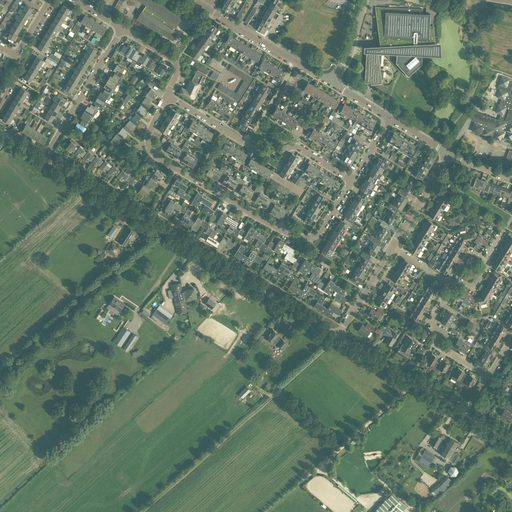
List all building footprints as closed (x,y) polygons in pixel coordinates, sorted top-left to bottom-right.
[(116,14),(124,1),(122,0),(118,0),(111,12),(116,14)] [(180,21),(153,0),(138,0),(146,6),(142,12),(141,11),(137,19),(169,38),(170,39),(171,39),(173,38),(174,38),(175,37),(175,35),(176,34),(175,33),(174,32),(173,31),(173,30),(174,28),(180,21)] [(223,4),(223,5),(221,4),(219,7),(230,14),(234,8),(232,7),(231,7),(223,2),(223,3),(223,4)] [(275,11),(278,6),(271,2),(268,7),(275,11)] [(29,14),(33,9),(26,5),(22,10),(29,14)] [(67,15),(70,10),(63,6),(60,11),(67,15)] [(272,17),(275,11),(268,7),(265,12),(265,13),(272,17)] [(431,55),(431,44),(434,44),(434,42),(433,26),(429,26),(429,14),(421,14),(422,9),(374,7),(379,47),(368,47),(368,51),(366,51),(364,83),(370,83),(371,85),(381,84),(381,82),(382,83),(383,72),(379,72),(379,66),(380,66),(381,55),(377,55),(377,52),(396,53),(395,63),(407,76),(408,76),(421,65),(422,54),(431,55)] [(26,20),(29,14),(22,10),(19,15),(26,20)] [(63,21),(67,15),(60,11),(56,16),(63,21)] [(269,22),(272,17),(265,13),(265,12),(263,11),(261,13),(264,15),(262,18),(269,22)] [(23,25),(26,20),(19,15),(16,20),(23,25)] [(60,26),(63,21),(56,16),(53,21),(60,26)] [(86,26),(90,19),(85,16),(80,23),(86,26)] [(259,16),(256,22),(266,27),(269,22),(262,18),(259,16)] [(91,29),(95,22),(90,19),(86,26),(91,29)] [(20,30),(23,25),(16,20),(13,26),(20,30)] [(57,31),(60,26),(53,21),(50,27),(57,31)] [(96,32),(100,25),(95,22),(91,29),(96,32)] [(262,33),(266,27),(256,22),(252,27),(262,33)] [(20,30),(13,26),(11,25),(9,27),(11,28),(10,31),(17,35),(20,30)] [(102,35),(106,28),(100,25),(96,32),(102,35)] [(215,35),(218,30),(211,25),(208,30),(215,35)] [(54,36),(57,31),(50,27),(47,32),(54,36)] [(211,40),(215,35),(208,30),(204,34),(211,40)] [(13,41),(17,35),(10,31),(6,36),(13,41)] [(51,41),(54,36),(47,32),(44,37),(51,41)] [(207,45),(211,40),(204,34),(201,40),(207,45)] [(230,46),(235,39),(229,36),(225,43),(230,46)] [(48,47),(51,41),(44,37),(40,42),(48,47)] [(235,49),(240,42),(235,39),(230,46),(235,49)] [(204,49),(207,45),(201,40),(197,44),(204,49)] [(44,52),(48,47),(40,42),(37,48),(44,52)] [(93,56),(97,51),(93,49),(95,46),(88,42),(86,45),(89,47),(86,52),(93,56)] [(241,52),(245,45),(240,42),(235,49),(241,52)] [(431,44),(431,55),(441,55),(440,42),(434,42),(434,44),(431,44)] [(200,55),(204,49),(197,44),(193,49),(200,55)] [(133,49),(127,45),(126,47),(123,46),(119,53),(124,56),(125,54),(128,56),(129,56),(133,49)] [(246,56),(250,48),(245,45),(241,52),(246,56)] [(251,59),(256,52),(250,48),(246,56),(251,59)] [(135,63),(140,56),(137,54),(138,52),(133,49),(129,56),(128,56),(127,58),(130,60),(135,63)] [(196,60),(200,55),(193,49),(190,55),(196,60)] [(57,63),(62,55),(57,52),(55,56),(56,56),(55,58),(50,55),(49,58),(57,63)] [(90,62),(93,56),(86,52),(83,57),(90,62)] [(257,62),(261,55),(256,52),(251,59),(257,62)] [(149,58),(144,55),(142,57),(140,56),(135,63),(140,65),(141,63),(145,66),(149,58)] [(40,66),(44,61),(37,57),(33,62),(40,66)] [(87,67),(90,62),(83,57),(80,62),(87,67)] [(55,66),(57,64),(47,58),(45,60),(55,66)] [(152,73),(156,65),(153,64),(154,61),(149,58),(145,66),(148,68),(147,70),(152,73)] [(263,70),(268,63),(263,60),(258,67),(261,69),(259,71),(262,73),(263,70)] [(37,72),(40,66),(33,62),(30,67),(37,72)] [(84,72),(87,67),(80,62),(77,68),(84,72)] [(268,73),(273,66),(268,63),(263,70),(268,73)] [(121,78),(121,77),(123,74),(121,73),(123,69),(116,65),(113,71),(115,72),(114,74),(121,78)] [(166,68),(160,65),(159,67),(156,65),(152,73),(156,75),(159,77),(160,75),(161,76),(166,68)] [(181,88),(179,92),(194,99),(200,85),(199,85),(201,81),(204,83),(206,78),(205,78),(208,71),(197,66),(195,70),(193,73),(194,73),(190,81),(190,80),(187,86),(185,90),(184,89),(181,88)] [(274,77),(278,69),(273,66),(268,73),(274,77)] [(34,77),(37,72),(30,67),(27,73),(34,77)] [(81,77),(84,72),(77,68),(74,73),(81,77)] [(278,82),(279,80),(284,72),(278,69),(274,77),(272,79),(278,82)] [(215,81),(219,75),(213,71),(210,77),(215,81)] [(31,82),(34,77),(27,73),(24,78),(31,82)] [(78,83),(81,77),(74,73),(70,78),(78,83)] [(121,78),(114,74),(112,77),(110,76),(107,81),(116,87),(118,84),(121,78)] [(249,83),(252,79),(244,74),(241,79),(244,81),(244,80),(249,83)] [(511,87),(511,82),(509,81),(509,79),(501,77),(499,85),(501,85),(500,89),(499,89),(497,97),(501,99),(499,104),(498,104),(495,112),(500,114),(498,119),(490,116),(476,111),(473,120),(475,121),(472,131),(480,134),(480,133),(483,134),(482,134),(491,137),(493,137),(493,138),(500,141),(502,136),(505,136),(504,138),(511,140),(511,137),(511,132),(511,94),(509,93),(511,87)] [(74,88),(78,83),(70,78),(67,83),(74,88)] [(111,95),(114,90),(116,87),(107,81),(103,87),(105,88),(104,91),(111,95)] [(310,85),(307,84),(308,83),(307,82),(303,90),(308,94),(312,87),(313,86),(310,84),(310,85)] [(71,93),(74,88),(67,83),(64,89),(71,93)] [(270,89),(263,84),(261,87),(258,86),(257,88),(267,94),(270,89)] [(154,99),(156,97),(153,95),(155,92),(148,87),(145,91),(147,93),(145,95),(151,101),(154,98),(154,99)] [(315,88),(312,87),(308,94),(313,97),(317,90),(318,89),(316,87),(315,88)] [(25,98),(28,92),(21,88),(18,93),(25,98)] [(264,99),(267,94),(257,88),(255,90),(256,91),(255,93),(264,99)] [(320,91),(317,90),(313,97),(311,99),(314,101),(315,98),(318,100),(322,93),(323,92),(321,90),(320,91)] [(111,95),(104,91),(102,94),(100,92),(97,97),(104,102),(106,99),(108,100),(111,95)] [(235,94),(233,92),(230,97),(238,102),(241,97),(236,94),(235,94)] [(22,103),(25,98),(18,93),(15,98),(22,103)] [(261,104),(264,99),(255,93),(254,94),(257,95),(254,100),(253,100),(261,104)] [(325,94),(322,93),(318,100),(323,103),(328,96),(328,95),(326,93),(325,94)] [(138,103),(139,104),(140,104),(146,109),(148,106),(149,107),(151,105),(148,103),(150,100),(151,101),(145,95),(144,96),(143,94),(137,102),(138,103)] [(61,106),(64,101),(57,96),(54,102),(61,106)] [(330,98),(328,96),(323,103),(328,106),(333,99),(333,98),(331,96),(330,98)] [(101,111),(104,107),(102,106),(104,102),(97,97),(94,103),(95,104),(94,107),(101,111)] [(19,108),(22,103),(15,98),(11,104),(19,108)] [(216,101),(211,98),(206,106),(211,109),(216,101)] [(216,112),(221,104),(218,103),(220,100),(218,98),(216,101),(211,109),(216,112)] [(257,110),(261,104),(253,100),(254,100),(251,98),(248,103),(250,105),(257,110)] [(335,101),(333,99),(328,106),(334,109),(338,101),(336,99),(335,101)] [(44,110),(46,108),(40,105),(40,104),(41,101),(38,100),(35,105),(44,110)] [(58,111),(61,106),(54,102),(50,107),(58,111)] [(138,103),(135,108),(137,109),(135,112),(141,117),(144,115),(146,113),(143,111),(145,109),(146,109),(140,104),(139,104),(138,103)] [(16,113),(19,108),(11,104),(8,109),(16,113)] [(222,115),(226,108),(221,104),(216,112),(222,115)] [(349,107),(347,106),(344,104),(342,107),(340,106),(336,111),(336,112),(338,114),(343,117),(344,115),(348,108),(349,109),(349,107)] [(101,111),(94,107),(90,105),(89,108),(87,107),(84,112),(91,116),(93,117),(95,114),(97,109),(101,111)] [(254,115),(257,110),(250,105),(247,110),(254,115)] [(55,117),(58,111),(50,107),(47,112),(55,117)] [(277,118),(282,111),(276,107),(272,115),(277,118)] [(227,118),(232,111),(226,108),(222,115),(227,118)] [(351,110),(349,109),(348,108),(344,115),(349,118),(354,111),(354,112),(354,110),(352,109),(351,110)] [(12,119),(16,113),(8,109),(5,114),(12,119)] [(175,119),(178,114),(171,109),(169,114),(175,119)] [(251,120),(254,115),(247,110),(244,115),(251,120)] [(135,112),(134,111),(130,115),(127,118),(134,124),(136,126),(139,123),(139,124),(141,121),(139,120),(141,117),(141,118),(141,117),(135,112)] [(282,121),(287,114),(282,111),(277,118),(282,121)] [(356,113),(354,112),(354,111),(349,118),(354,121),(359,113),(357,112),(356,113)] [(51,122),(55,117),(47,112),(44,118),(51,122)] [(81,121),(88,125),(91,121),(93,117),(91,116),(84,112),(80,117),(82,119),(81,121)] [(362,116),(359,115),(360,114),(359,113),(354,121),(355,122),(353,125),(355,126),(357,123),(360,124),(364,118),(365,117),(362,115),(362,116)] [(9,124),(12,119),(5,114),(2,119),(9,124)] [(172,124),(175,119),(169,114),(165,120),(172,124)] [(288,125),(292,117),(287,114),(282,121),(288,125)] [(248,125),(240,121),(234,116),(233,116),(231,115),(228,120),(230,122),(231,121),(238,125),(237,126),(244,131),(248,125)] [(248,125),(251,120),(244,115),(240,121),(248,125)] [(293,128),(295,124),(297,120),(292,117),(288,125),(293,128)] [(132,130),(134,128),(132,126),(134,124),(127,118),(121,125),(129,132),(132,130)] [(367,119),(364,118),(360,124),(360,125),(358,127),(361,128),(362,126),(365,128),(370,120),(367,118),(367,119)] [(365,128),(364,130),(369,133),(375,123),(373,121),(370,119),(370,120),(365,128)] [(169,129),(172,124),(165,120),(162,125),(169,129)] [(88,125),(81,121),(79,124),(77,123),(74,128),(81,132),(83,134),(85,130),(88,125)] [(197,125),(192,122),(191,123),(190,122),(189,122),(188,123),(187,123),(182,132),(185,134),(186,131),(187,132),(188,131),(189,131),(190,130),(193,132),(197,125)] [(27,135),(31,128),(26,124),(21,132),(27,135)] [(121,126),(120,125),(116,130),(119,131),(116,134),(123,139),(125,136),(126,137),(127,135),(125,133),(127,131),(129,133),(129,132),(121,125),(121,126)] [(166,134),(169,129),(162,125),(159,130),(166,134)] [(198,135),(202,128),(197,125),(193,132),(198,135)] [(314,128),(312,126),(308,132),(311,133),(308,137),(311,139),(312,137),(314,139),(318,133),(313,129),(314,128)] [(32,138),(36,131),(31,128),(27,135),(32,138)] [(203,138),(207,131),(202,128),(198,135),(203,138)] [(318,144),(325,133),(320,130),(318,133),(314,139),(316,140),(315,142),(318,144)] [(37,141),(42,134),(36,131),(32,138),(37,141)] [(210,144),(213,139),(210,137),(212,134),(207,131),(203,138),(208,141),(207,142),(210,144)] [(116,134),(113,132),(107,140),(116,147),(119,143),(119,144),(121,142),(118,140),(120,137),(123,139),(116,134)] [(324,145),(325,145),(330,136),(325,133),(318,144),(321,145),(322,144),(324,145)] [(393,134),(388,141),(394,145),(398,138),(398,137),(396,136),(396,135),(393,133),(393,134)] [(43,144),(47,137),(42,134),(37,141),(43,144)] [(349,143),(351,144),(359,149),(362,144),(360,143),(362,140),(354,135),(349,143)] [(330,136),(325,145),(327,146),(326,148),(329,150),(330,148),(332,149),(338,141),(330,136)] [(171,154),(176,146),(173,144),(174,142),(173,141),(170,138),(168,141),(166,143),(169,145),(165,151),(171,154)] [(400,140),(398,138),(394,145),(399,148),(403,140),(401,139),(400,140)] [(72,150),(74,152),(79,146),(80,146),(71,139),(69,141),(70,142),(65,148),(68,151),(70,153),(72,150)] [(399,148),(397,150),(403,153),(409,143),(408,143),(406,142),(407,141),(404,140),(403,140),(399,148)] [(223,145),(221,144),(218,149),(226,154),(227,152),(231,145),(230,144),(229,143),(228,143),(225,142),(223,145)] [(409,143),(403,153),(410,158),(414,151),(412,149),(413,147),(411,145),(412,145),(409,143)] [(358,152),(360,150),(359,149),(351,144),(348,149),(356,154),(357,152),(358,152)] [(232,155),(236,148),(231,145),(227,152),(232,155)] [(82,149),(79,146),(74,152),(75,152),(74,153),(77,155),(76,156),(78,158),(80,155),(83,157),(87,151),(88,150),(84,147),(82,149)] [(182,153),(185,148),(183,146),(181,149),(176,146),(171,154),(172,155),(171,156),(175,158),(175,157),(176,158),(180,151),(182,153)] [(187,164),(192,155),(186,152),(188,149),(185,148),(182,153),(185,154),(181,161),(187,164)] [(237,158),(241,151),(236,148),(232,155),(237,158)] [(356,154),(348,149),(346,148),(343,153),(342,152),(342,153),(353,159),(354,157),(355,158),(357,155),(356,154)] [(96,156),(97,155),(92,151),(89,149),(88,150),(87,151),(83,157),(82,158),(85,160),(85,161),(87,162),(89,160),(91,162),(96,156)] [(243,165),(246,160),(244,159),(246,155),(241,151),(237,158),(236,160),(241,163),(241,164),(243,165)] [(353,160),(353,159),(342,153),(341,155),(344,157),(342,160),(340,159),(338,161),(346,166),(347,163),(350,165),(351,162),(352,163),(353,160)] [(295,163),(298,158),(291,154),(288,159),(295,163)] [(433,162),(435,159),(434,159),(426,154),(424,158),(423,159),(431,164),(432,162),(433,162)] [(197,159),(192,155),(187,164),(192,167),(196,161),(199,162),(202,157),(199,156),(197,159)] [(99,158),(96,156),(91,162),(94,165),(93,165),(95,167),(97,164),(100,166),(104,161),(105,160),(101,156),(99,158)] [(390,162),(382,157),(380,159),(378,158),(377,160),(378,161),(376,164),(383,168),(383,167),(385,169),(390,162)] [(430,168),(432,165),(431,164),(423,159),(424,158),(421,157),(418,162),(420,164),(428,169),(429,167),(430,168)] [(256,162),(251,159),(249,162),(246,160),(243,165),(246,167),(246,166),(252,169),(256,162)] [(292,168),(295,163),(288,159),(285,164),(292,168)] [(107,163),(104,161),(100,166),(99,167),(102,169),(102,170),(104,172),(106,169),(108,171),(113,165),(114,164),(109,161),(107,163)] [(211,178),(216,169),(211,166),(212,163),(210,161),(207,166),(209,168),(206,174),(211,178)] [(257,172),(261,165),(256,162),(252,169),(257,172)] [(376,164),(375,163),(373,166),(375,166),(373,169),(380,173),(383,168),(376,164)] [(289,174),(292,168),(285,164),(282,170),(289,174)] [(310,175),(314,168),(308,164),(304,171),(310,175)] [(428,169),(420,164),(417,169),(425,174),(426,172),(425,171),(427,169),(428,169)] [(116,167),(113,165),(108,171),(108,172),(111,174),(110,175),(112,176),(114,174),(116,176),(117,176),(121,170),(122,169),(118,165),(116,167)] [(262,175),(266,168),(261,165),(257,172),(262,175)] [(267,184),(270,179),(268,177),(271,171),(266,168),(262,175),(267,178),(265,183),(267,184)] [(315,178),(319,171),(314,168),(310,175),(315,178)] [(372,171),(370,174),(377,178),(379,179),(382,174),(380,173),(373,169),(372,168),(370,171),(372,171)] [(423,177),(424,178),(426,174),(425,174),(417,169),(415,168),(412,173),(410,172),(409,175),(417,180),(419,177),(422,179),(423,177)] [(221,173),(216,169),(211,178),(217,181),(220,174),(223,176),(226,171),(223,170),(221,173)] [(124,172),(121,170),(117,176),(116,176),(116,177),(119,179),(119,180),(121,181),(123,179),(125,181),(126,180),(128,182),(127,182),(128,182),(131,177),(129,176),(130,174),(126,170),(124,172)] [(286,179),(289,174),(282,170),(279,175),(286,179)] [(162,176),(156,171),(153,174),(151,172),(148,176),(150,178),(155,182),(157,179),(159,181),(161,179),(160,179),(162,176)] [(227,187),(232,179),(226,175),(228,172),(226,171),(223,176),(225,177),(222,184),(227,187)] [(319,171),(315,178),(314,179),(319,183),(320,181),(324,174),(319,171)] [(370,174),(369,173),(367,176),(367,175),(365,178),(366,179),(366,178),(374,183),(377,178),(370,174)] [(325,184),(329,177),(324,174),(320,181),(325,184)] [(417,184),(415,183),(417,180),(409,175),(407,177),(409,179),(406,184),(414,188),(415,187),(414,186),(416,183),(417,184)] [(242,179),(237,176),(236,178),(233,177),(232,179),(227,187),(233,190),(236,184),(239,185),(243,179),(242,179)] [(330,187),(334,180),(329,177),(325,184),(330,187)] [(476,179),(472,177),(469,186),(473,188),(473,187),(478,189),(481,180),(476,178),(476,179)] [(150,178),(147,181),(145,180),(142,184),(149,189),(151,187),(154,189),(155,187),(154,186),(157,183),(155,182),(150,178)] [(376,184),(374,183),(366,178),(366,179),(364,181),(365,182),(364,184),(370,188),(373,190),(376,184)] [(243,196),(248,188),(242,185),(244,182),(245,181),(243,179),(239,185),(241,187),(238,193),(243,196)] [(187,186),(176,180),(174,184),(173,185),(174,185),(180,188),(176,194),(184,199),(187,195),(183,192),(184,191),(185,191),(187,186)] [(335,190),(339,183),(334,180),(330,187),(335,190)] [(483,190),(486,182),(481,180),(478,189),(483,190)] [(488,192),(488,191),(491,184),(486,182),(483,190),(488,192)] [(149,189),(142,184),(143,185),(141,188),(139,186),(135,191),(142,196),(144,194),(146,196),(148,194),(147,193),(149,190),(149,189)] [(372,190),(370,189),(370,188),(364,184),(363,184),(361,186),(360,185),(359,188),(359,189),(362,191),(361,193),(369,198),(370,196),(369,195),(372,190)] [(414,189),(414,188),(406,184),(403,189),(400,188),(399,190),(407,195),(408,193),(410,194),(412,192),(411,191),(412,189),(414,189)] [(260,205),(265,196),(262,195),(263,192),(263,191),(261,190),(261,189),(263,186),(261,185),(259,188),(256,194),(258,195),(254,201),(260,205)] [(256,194),(259,188),(256,187),(253,191),(248,188),(243,196),(249,199),(253,192),(256,194)] [(407,199),(405,198),(407,195),(399,190),(394,198),(397,199),(396,199),(404,204),(405,202),(404,202),(406,199),(407,200),(407,199)] [(198,202),(201,196),(202,195),(197,192),(193,198),(187,195),(184,199),(191,203),(190,204),(191,204),(192,204),(195,206),(198,202)] [(272,203),(275,198),(277,193),(275,192),(272,196),(270,199),(265,196),(260,205),(265,208),(269,201),(272,203)] [(369,198),(361,193),(359,196),(357,195),(354,200),(362,204),(365,200),(367,201),(369,198)] [(324,204),(325,201),(324,201),(326,198),(319,194),(316,199),(324,204)] [(449,200),(442,195),(440,198),(438,197),(437,200),(446,205),(449,200)] [(211,217),(212,215),(214,212),(209,208),(209,207),(210,208),(212,203),(201,196),(198,202),(199,202),(199,201),(205,205),(201,211),(206,213),(211,217)] [(179,211),(182,206),(175,202),(174,201),(174,202),(171,200),(170,200),(167,198),(162,206),(165,208),(164,210),(169,213),(173,207),(179,211)] [(275,216),(280,207),(277,205),(278,203),(276,202),(277,199),(275,198),(272,203),(274,204),(269,212),(275,216)] [(316,199),(314,198),(311,202),(313,204),(320,208),(321,208),(321,207),(321,206),(323,203),(324,204),(316,199)] [(404,205),(404,204),(396,199),(393,205),(391,203),(389,206),(397,211),(399,209),(401,210),(402,208),(401,207),(403,204),(404,205)] [(362,204),(354,200),(352,202),(350,205),(351,205),(359,210),(362,204)] [(443,210),(446,205),(437,200),(436,202),(437,203),(435,205),(443,210)] [(317,213),(318,212),(318,211),(320,208),(313,204),(309,209),(317,213)] [(359,210),(351,205),(349,207),(347,210),(355,215),(359,210)] [(443,210),(435,205),(433,208),(432,208),(431,210),(440,215),(443,210)] [(190,211),(182,206),(179,211),(180,211),(184,214),(183,216),(180,220),(191,227),(192,227),(195,222),(194,222),(194,221),(193,222),(187,218),(191,212),(193,210),(191,208),(190,211)] [(388,209),(385,214),(396,220),(397,219),(399,216),(396,214),(397,211),(389,206),(388,209)] [(286,210),(280,207),(275,216),(280,219),(284,212),(287,214),(290,209),(287,207),(286,210)] [(313,218),(316,213),(317,213),(309,209),(306,214),(313,218)] [(345,216),(344,218),(353,224),(358,216),(355,215),(347,210),(344,215),(345,216)] [(437,221),(440,215),(431,210),(429,212),(431,213),(429,216),(437,221)] [(223,222),(227,216),(227,215),(222,212),(219,219),(212,215),(211,217),(209,219),(216,223),(216,224),(217,225),(217,224),(221,226),(223,222)] [(310,224),(313,218),(306,214),(303,220),(310,224)] [(396,220),(385,214),(382,220),(382,221),(381,222),(389,227),(390,225),(392,226),(394,224),(393,223),(394,220),(395,221),(396,220)] [(230,224),(227,230),(226,231),(227,231),(237,237),(239,235),(237,234),(239,231),(234,228),(235,227),(238,223),(227,216),(223,222),(224,222),(225,221),(230,224)] [(201,219),(197,217),(194,222),(195,222),(192,227),(191,227),(191,228),(195,231),(199,224),(206,228),(208,224),(202,220),(202,219),(201,219)] [(353,224),(344,218),(342,221),(340,220),(339,222),(340,223),(338,226),(345,230),(348,224),(351,226),(353,224)] [(435,225),(428,220),(426,223),(425,223),(423,225),(432,230),(435,225)] [(389,231),(387,230),(389,227),(381,222),(379,225),(381,226),(378,231),(386,236),(387,234),(386,234),(388,231),(389,231)] [(338,226),(337,225),(335,228),(337,228),(335,231),(342,235),(345,230),(338,226)] [(429,235),(432,230),(423,225),(422,227),(423,228),(421,231),(429,235)] [(111,238),(118,229),(114,226),(107,235),(111,238)] [(132,239),(133,236),(133,235),(135,231),(127,227),(118,241),(125,246),(130,239),(132,239)] [(217,233),(217,232),(215,231),(212,230),(208,227),(205,233),(209,235),(208,236),(206,240),(216,247),(220,242),(219,241),(218,242),(213,238),(217,233)] [(252,236),(255,231),(255,230),(250,227),(246,233),(240,229),(239,231),(237,234),(249,241),(252,236)] [(342,235),(335,231),(334,230),(332,233),(334,233),(332,236),(339,240),(342,235)] [(386,236),(378,231),(376,230),(373,235),(371,238),(379,242),(381,240),(383,242),(384,239),(383,239),(385,236),(386,237),(386,236)] [(463,243),(463,242),(464,240),(468,239),(466,232),(467,232),(467,230),(465,230),(465,233),(460,234),(457,239),(463,243)] [(263,242),(266,238),(255,231),(252,236),(258,239),(254,246),(265,252),(268,247),(267,246),(266,247),(262,244),(263,242)] [(429,235),(421,231),(420,234),(418,233),(417,235),(426,241),(429,235)] [(477,234),(473,231),(467,232),(466,232),(468,239),(471,238),(474,240),(477,234)] [(483,236),(478,233),(477,234),(474,240),(473,241),(476,243),(475,244),(477,246),(483,236)] [(332,236),(331,235),(329,238),(330,238),(329,241),(336,245),(339,240),(332,236)] [(423,246),(426,241),(417,235),(416,237),(417,238),(415,241),(423,246)] [(483,247),(488,240),(483,236),(477,246),(480,247),(480,246),(483,247)] [(226,239),(222,237),(220,242),(216,247),(221,250),(225,245),(231,248),(233,246),(234,244),(233,243),(227,240),(227,239),(226,238),(226,239)] [(380,247),(378,245),(379,242),(371,238),(366,245),(377,252),(378,250),(377,249),(378,246),(380,247)] [(463,243),(457,239),(456,238),(453,243),(462,249),(463,247),(462,246),(464,243),(463,242),(463,243)] [(281,248),(284,243),(280,240),(276,246),(269,242),(267,246),(268,247),(278,253),(281,248)] [(332,250),(333,250),(336,245),(329,241),(328,240),(326,243),(327,244),(326,246),(332,250)] [(241,253),(245,247),(235,241),(233,243),(234,244),(233,246),(238,248),(236,250),(233,255),(245,262),(247,257),(241,253)] [(423,246),(415,241),(414,244),(412,243),(411,245),(420,251),(423,246)] [(115,257),(120,250),(110,243),(105,251),(115,257)] [(292,255),(295,250),(284,243),(281,248),(288,252),(284,258),(293,264),(294,262),(295,262),(296,260),(291,256),(292,255)] [(461,251),(462,249),(453,243),(450,248),(458,253),(460,251),(461,251)] [(377,252),(366,245),(362,253),(370,258),(371,256),(373,257),(375,255),(374,254),(375,251),(376,252),(377,252)] [(417,256),(420,251),(411,245),(410,248),(411,248),(409,251),(417,256)] [(326,246),(324,246),(323,248),(324,249),(322,251),(321,251),(326,254),(324,256),(332,261),(333,258),(332,257),(335,251),(333,250),(332,250),(326,246)] [(511,252),(504,247),(502,249),(501,249),(499,251),(509,257),(511,252)] [(456,259),(457,257),(456,256),(458,253),(450,248),(447,254),(456,259)] [(505,262),(509,257),(499,251),(498,253),(499,254),(498,257),(505,262)] [(261,258),(251,252),(247,257),(245,262),(244,262),(249,265),(253,259),(259,263),(262,258),(261,258)] [(271,266),(274,260),(264,253),(261,258),(262,258),(267,261),(266,263),(263,268),(274,275),(277,270),(271,266)] [(371,263),(368,261),(370,258),(362,253),(360,256),(363,258),(360,263),(368,268),(369,266),(368,265),(370,262),(371,263)] [(454,262),(456,259),(447,254),(444,259),(452,263),(453,261),(454,262)] [(505,262),(498,257),(496,260),(495,259),(493,261),(502,267),(505,262)] [(412,264),(404,259),(402,262),(401,262),(400,264),(409,269),(412,264)] [(450,269),(451,267),(450,267),(452,263),(444,259),(441,264),(450,269)] [(306,268),(309,264),(309,263),(305,260),(301,266),(295,262),(294,262),(293,264),(292,266),(303,274),(306,269),(306,268)] [(499,272),(502,267),(493,261),(492,263),(493,264),(491,267),(499,272)] [(368,268),(360,263),(357,268),(365,273),(366,271),(365,270),(366,268),(368,268)] [(290,274),(292,271),(280,264),(277,270),(274,275),(274,276),(278,278),(282,272),(288,276),(289,276),(290,274)] [(317,275),(319,270),(309,264),(306,268),(306,269),(312,272),(308,278),(318,284),(319,282),(321,280),(315,277),(316,275),(317,275)] [(406,274),(409,269),(400,264),(398,266),(399,267),(398,270),(406,274)] [(448,272),(450,269),(441,264),(437,269),(445,274),(447,271),(448,272)] [(365,273),(357,268),(354,273),(353,273),(362,278),(363,276),(362,275),(363,273),(364,273),(365,273)] [(406,274),(398,270),(396,273),(395,272),(394,274),(402,280),(406,274)] [(360,282),(362,279),(361,278),(362,278),(353,273),(354,273),(352,272),(348,277),(347,280),(355,285),(356,282),(358,284),(360,281),(360,282)] [(299,280),(290,274),(289,276),(288,276),(287,278),(292,282),(291,283),(288,288),(299,294),(299,295),(302,290),(296,286),(299,280)] [(399,285),(402,280),(394,274),(392,276),(393,277),(392,280),(399,285)] [(501,279),(494,274),(492,277),(490,276),(489,278),(499,284),(501,279)] [(495,289),(499,284),(489,278),(488,281),(489,282),(487,284),(495,289)] [(331,288),(334,284),(334,283),(329,280),(325,286),(319,282),(318,284),(316,287),(328,294),(331,288)] [(170,286),(173,298),(183,295),(182,292),(180,283),(170,286)] [(396,288),(388,283),(386,286),(385,285),(384,287),(393,293),(395,290),(399,293),(401,294),(403,291),(396,286),(396,288)] [(342,295),(345,290),(334,284),(331,288),(337,292),(334,298),(344,304),(346,300),(341,296),(342,295)] [(495,289),(487,284),(485,287),(484,287),(483,288),(492,294),(495,289)] [(315,293),(316,291),(305,285),(302,290),(299,295),(299,294),(298,295),(303,298),(306,292),(313,296),(313,295),(313,296),(315,292),(315,293)] [(434,296),(435,294),(434,293),(435,290),(428,286),(425,291),(434,296)] [(390,298),(393,293),(384,287),(382,290),(383,290),(382,293),(390,298)] [(184,291),(182,292),(183,295),(184,301),(196,298),(194,288),(184,291)] [(489,300),(492,294),(483,288),(481,291),(483,292),(481,295),(482,296),(488,299),(489,300)] [(432,299),(434,296),(425,291),(421,296),(429,300),(431,298),(432,299)] [(465,293),(462,291),(457,299),(462,302),(468,293),(466,291),(465,293)] [(324,299),(315,293),(315,292),(313,296),(313,295),(313,296),(312,297),(317,300),(316,302),(313,306),(324,313),(325,313),(327,309),(321,305),(324,299)] [(390,298),(382,293),(380,296),(379,295),(377,298),(387,303),(390,298)] [(471,299),(472,297),(470,295),(470,294),(468,293),(462,302),(467,305),(471,298),(471,299)] [(183,295),(173,298),(177,314),(187,312),(184,301),(183,295)] [(427,306),(429,304),(427,304),(429,300),(421,296),(418,301),(427,306)] [(478,308),(481,307),(480,305),(485,304),(488,299),(482,296),(481,298),(478,299),(479,306),(478,306),(478,308)] [(117,314),(119,312),(124,304),(114,297),(107,307),(117,314)] [(208,297),(204,302),(211,307),(215,302),(208,297)] [(383,309),(387,303),(377,298),(376,300),(377,301),(375,304),(383,309)] [(473,300),(471,299),(471,298),(467,305),(467,306),(468,308),(469,308),(470,306),(473,307),(478,306),(479,306),(478,299),(473,300)] [(426,309),(427,306),(418,301),(415,306),(423,311),(424,308),(426,309)] [(339,315),(342,310),(330,303),(327,309),(325,313),(324,313),(324,314),(329,317),(332,311),(339,315)] [(160,306),(153,315),(165,325),(171,317),(168,314),(169,313),(160,306)] [(421,317),(422,315),(421,314),(423,311),(415,306),(412,311),(421,317)] [(384,312),(378,309),(376,312),(371,309),(368,315),(376,320),(377,319),(380,321),(382,316),(384,312)] [(420,319),(421,317),(412,311),(409,316),(417,321),(418,318),(420,319)] [(456,319),(457,317),(447,311),(444,316),(451,321),(453,317),(456,319)] [(449,327),(453,322),(451,321),(444,316),(440,322),(449,327)] [(407,329),(411,322),(406,319),(402,326),(407,329)] [(504,334),(505,331),(504,331),(505,328),(498,323),(495,328),(504,334)] [(374,328),(367,324),(365,327),(362,325),(357,331),(366,337),(370,331),(371,333),(374,328)] [(121,347),(131,331),(123,326),(113,342),(121,347)] [(502,336),(504,334),(495,328),(492,333),(499,338),(501,336),(502,336)] [(391,331),(387,329),(383,334),(388,337),(385,341),(392,345),(398,335),(391,331)] [(280,341),(277,338),(279,335),(272,330),(265,338),(276,347),(277,346),(282,350),(287,344),(281,339),(280,341)] [(127,351),(137,336),(133,333),(123,348),(127,351)] [(498,344),(499,342),(498,341),(499,338),(492,333),(489,338),(498,344)] [(459,350),(463,342),(458,339),(460,335),(457,334),(454,339),(457,341),(453,346),(459,350)] [(411,350),(416,343),(407,337),(403,344),(411,350)] [(496,347),(498,344),(489,338),(485,344),(493,349),(495,346),(496,347)] [(471,349),(474,344),(475,342),(471,339),(468,345),(463,342),(459,350),(464,353),(468,347),(471,349)] [(411,350),(403,344),(399,349),(396,353),(406,360),(409,355),(408,355),(411,350)] [(475,354),(476,352),(472,349),(468,356),(471,358),(475,353),(475,354)] [(489,360),(492,355),(485,350),(482,355),(489,360)] [(434,371),(438,363),(436,362),(438,358),(431,354),(426,362),(431,365),(429,368),(434,371)] [(486,366),(489,360),(482,355),(478,361),(486,366)] [(445,374),(450,365),(443,361),(441,365),(438,363),(434,371),(438,373),(440,370),(445,374)] [(459,386),(460,384),(466,375),(464,373),(464,372),(457,368),(451,378),(456,382),(455,383),(459,386)] [(469,376),(466,375),(460,384),(465,387),(466,385),(471,388),(476,379),(470,375),(469,376)] [(242,399),(250,391),(246,387),(238,394),(242,399)] [(509,421),(511,416),(511,413),(511,414),(511,413),(511,410),(506,406),(503,405),(500,409),(503,411),(500,416),(509,421)] [(436,448),(442,438),(435,435),(429,444),(436,448)] [(453,451),(456,447),(458,443),(449,437),(444,446),(453,451)] [(449,459),(453,451),(444,446),(439,453),(449,459)] [(429,466),(435,456),(421,448),(415,458),(429,466)] [(456,464),(460,456),(455,454),(451,461),(456,464)] [(455,475),(458,471),(455,467),(450,467),(448,471),(450,475),(451,475),(455,475)] [(439,496),(453,481),(446,475),(432,490),(439,496)] [(401,511),(407,507),(392,493),(374,511),(401,511)]
